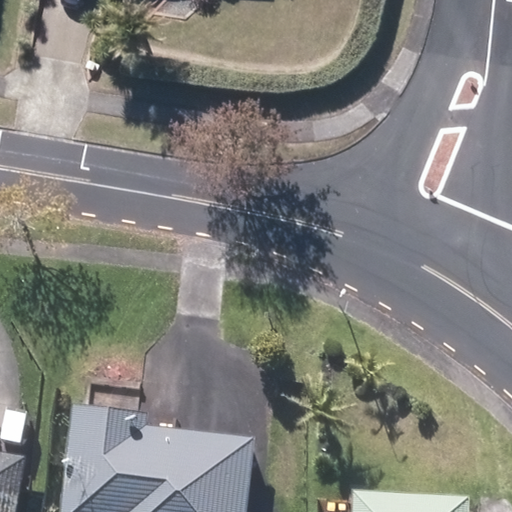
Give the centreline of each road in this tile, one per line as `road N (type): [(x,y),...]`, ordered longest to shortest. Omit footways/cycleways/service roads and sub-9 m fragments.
road 1 (residential): [(0,163),(230,201),(415,265)]
road 2 (residential): [(415,265),(490,85),(497,0)]
